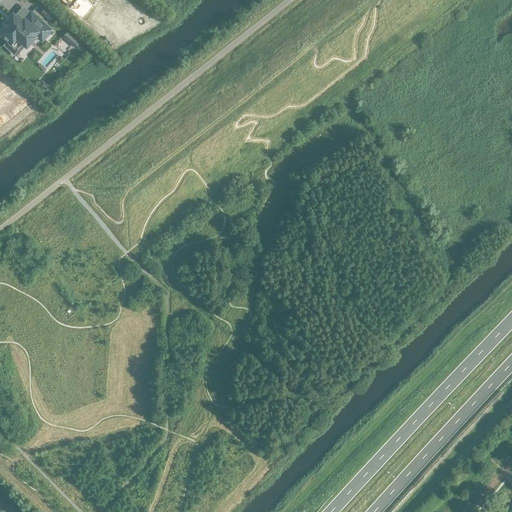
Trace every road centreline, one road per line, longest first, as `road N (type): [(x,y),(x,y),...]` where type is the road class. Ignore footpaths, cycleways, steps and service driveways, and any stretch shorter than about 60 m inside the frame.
road 1 (trunk): [(511,320),(329,511)]
road 2 (trunk): [(376,511),(511,364)]
